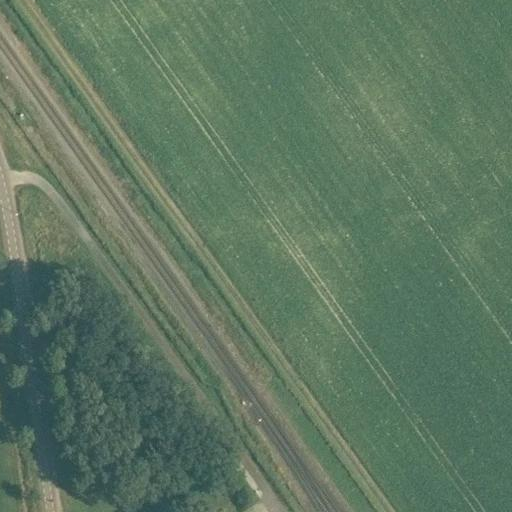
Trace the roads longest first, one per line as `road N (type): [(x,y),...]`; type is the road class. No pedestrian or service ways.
road 1 (track): [(21,0),(389,511)]
road 2 (unknown): [(0,170),(34,181),(65,206),(256,473)]
road 3 (unclassified): [(50,511),(0,177)]
